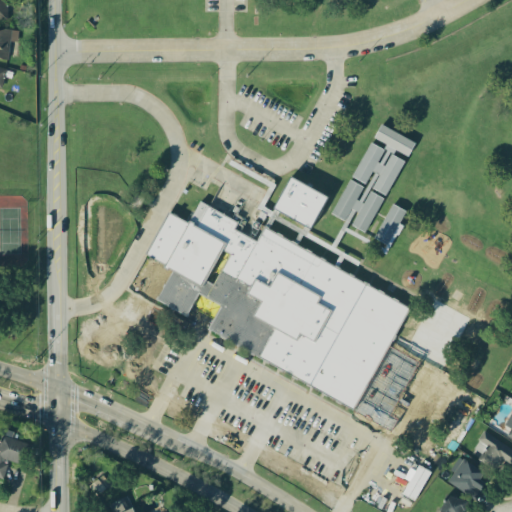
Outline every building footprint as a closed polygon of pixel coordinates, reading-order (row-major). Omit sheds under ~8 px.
[(0,27),(12,29),(7,59),(0,57),(0,27)] [(361,409),(414,315),(364,282),(404,214),(385,199),(411,139),(370,115),(334,203),(269,168),(247,227),(169,189),(134,255),(158,274),(150,306),(361,409)] [(511,408),(511,441),(497,432),(511,408)] [(481,431),(511,452),(511,466),(507,474),(469,448),(481,431)] [(0,437),(1,434),(29,444),(26,453),(18,450),(14,462),(2,458),(1,461),(8,464),(3,478),(0,477),(0,437)] [(460,458),(483,473),(469,495),(446,480),(460,458)] [(88,486),(102,475),(109,484),(95,495),(88,486)] [(431,511),(439,492),(461,500),(456,511),(431,511)] [(111,511),(108,505),(127,496),(134,511),(111,511)]
